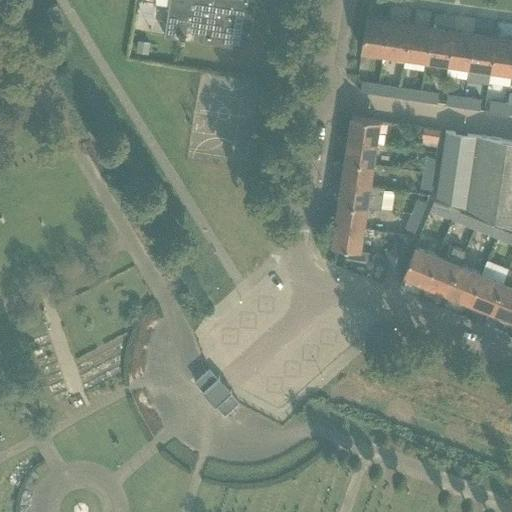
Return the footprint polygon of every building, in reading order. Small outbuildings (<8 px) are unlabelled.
[(170,0),(169,9),(173,10),(172,17),(167,17),(165,35),(181,38),(181,40),(185,40),(186,39),(249,48),(256,0),(170,0)] [(53,8),(46,12),(44,14),(50,24),(60,17),(53,8)] [(375,52),(384,54),(388,21),(366,18),(362,50),(375,52)] [(384,54),(405,57),(410,24),(388,21),(384,54)] [(405,57),(426,60),(431,28),(410,24),(405,57)] [(431,28),(426,60),(443,63),(446,63),(447,63),(452,31),(431,28)] [(452,31),(447,63),(469,67),(473,34),(452,31)] [(469,67),(467,80),(488,83),(490,70),(495,37),(473,34),(469,67)] [(490,70),(511,73),(511,66),(511,39),(495,37),(490,70)] [(137,41),(136,52),(147,54),(149,43),(137,41)] [(360,91),(377,93),(379,84),(362,81),(360,91)] [(379,84),(377,93),(394,96),(395,86),(379,84)] [(403,97),(420,100),(421,90),(405,88),(403,97)] [(421,90),(420,100),(437,102),(438,93),(421,90)] [(446,104),(463,106),(464,97),(448,94),(446,104)] [(464,97),(463,106),(480,109),(481,99),(464,97)] [(489,110),(505,113),(507,103),(490,101),(489,110)] [(352,116),(348,138),(378,142),(379,133),(381,120),(352,116)] [(439,129),(423,126),(421,136),(437,139),(439,129)] [(435,195),(464,207),(477,134),(445,130),(435,195)] [(465,208),(511,226),(511,139),(477,134),(464,207),(466,207),(465,208)] [(348,138),(345,159),(374,164),(378,142),(348,138)] [(424,155),(422,171),(433,172),(435,156),(424,155)] [(345,159),(342,181),(371,185),(374,164),(345,159)] [(433,172),(422,171),(420,187),(431,188),(433,172)] [(342,181),(339,202),(368,206),(380,208),(383,187),(371,185),(342,181)] [(416,198),(410,213),(421,214),(425,202),(416,198)] [(434,201),(430,211),(445,217),(449,207),(434,201)] [(339,202),(335,223),(365,228),(368,206),(339,202)] [(421,214),(410,213),(404,228),(413,232),(421,214)] [(463,213),(459,223),(473,229),(477,219),(463,213)] [(477,219),(473,229),(489,236),(493,226),(477,219)] [(365,228),(335,223),(332,245),(345,247),(361,250),(365,228)] [(511,233),(507,231),(502,241),(511,245),(511,233)] [(388,268),(382,283),(391,287),(397,272),(411,237),(403,235),(399,234),(396,233),(387,253),(388,268)] [(410,256),(402,274),(425,284),(437,254),(429,250),(424,248),(415,244),(410,256)] [(425,284),(447,292),(459,262),(464,250),(454,245),(448,258),(437,254),(425,284)] [(345,247),(343,259),(367,263),(369,251),(361,250),(345,247)] [(447,292),(469,301),(481,271),(459,262),(447,292)] [(503,280),(491,310),(511,319),(511,272),(507,270),(503,280)] [(481,271),(469,301),(491,310),(503,280),(500,279),(492,276),(481,271)] [(201,391),(202,393),(219,377),(218,376),(216,378),(208,368),(194,381),(202,390),(201,391)] [(230,390),(213,405),(214,406),(215,405),(224,415),(238,402),(230,393),(231,391),(230,390)]
